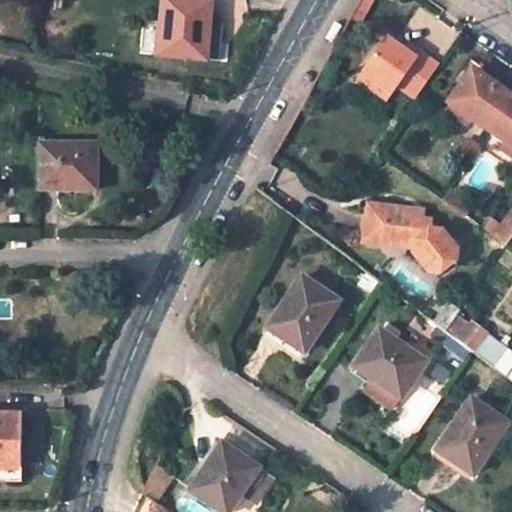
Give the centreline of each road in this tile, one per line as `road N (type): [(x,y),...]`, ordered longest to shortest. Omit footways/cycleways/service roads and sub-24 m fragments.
road 1 (residential): [(141,334),(408,511)]
road 2 (residential): [(242,126),(184,99),(0,62)]
road 3 (secondary): [(85,511),(117,387),(141,334)]
road 4 (residential): [(177,255),(0,254)]
road 5 (secondary): [(242,126),(316,0)]
road 6 (secondary): [(177,255),(242,126)]
